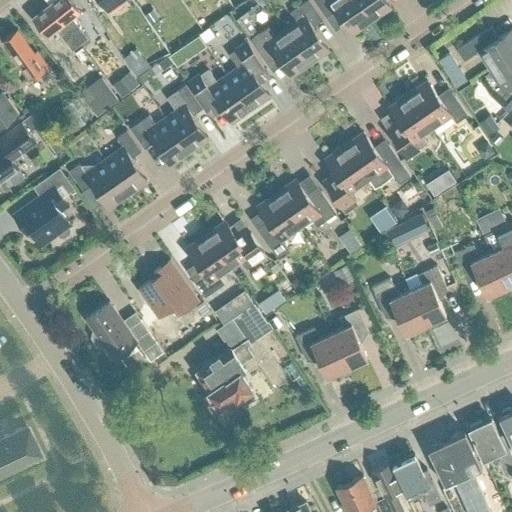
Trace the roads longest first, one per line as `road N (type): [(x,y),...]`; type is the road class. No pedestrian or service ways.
road 1 (residential): [(19,302),(455,0)]
road 2 (tertiary): [(174,511),(511,359)]
road 3 (tertiary): [(141,511),(109,443),(19,302)]
